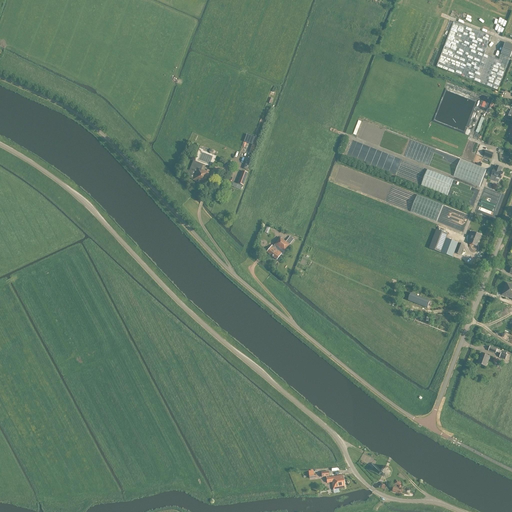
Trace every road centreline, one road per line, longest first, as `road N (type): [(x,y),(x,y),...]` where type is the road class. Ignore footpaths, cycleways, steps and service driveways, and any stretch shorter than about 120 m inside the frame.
road 1 (tertiary): [(463,511),(370,487),(335,433),(190,309),(90,205),(0,143)]
road 2 (unclassified): [(427,426),(233,274),(93,126),(0,76)]
road 3 (unclassified): [(427,426),(511,206)]
